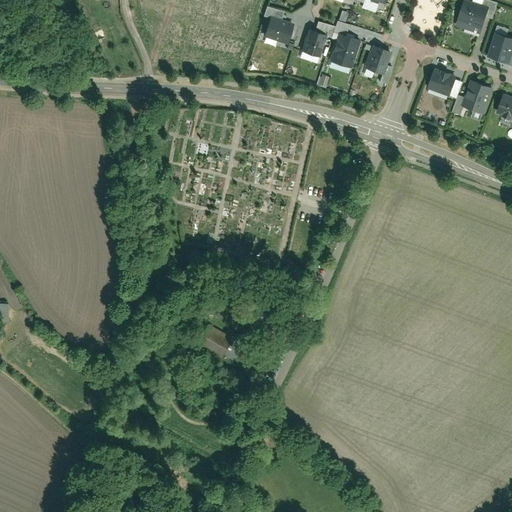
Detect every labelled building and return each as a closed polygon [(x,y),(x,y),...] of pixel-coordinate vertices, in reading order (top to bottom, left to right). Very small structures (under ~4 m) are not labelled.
[(489,3),(479,0),(461,0),(454,24),(480,32),(489,3)] [(336,20),(345,21),(346,11),(338,9),(336,20)] [(293,20),(268,13),(262,34),(287,41),(293,20)] [(325,30),(306,23),(298,46),(317,52),(325,30)] [(511,49),(511,31),(493,25),(484,52),(508,61),(511,49)] [(360,36),(337,29),(329,58),(352,64),(360,36)] [(391,46),(370,39),(362,65),(382,72),(391,46)] [(457,71),(433,64),(426,86),(450,94),(457,71)] [(493,83),(470,75),(461,102),(484,110),(493,83)] [(511,90),(502,87),(495,108),(511,113),(511,90)] [(1,302),(1,321),(13,321),(13,303),(1,302)] [(216,352),(226,335),(208,324),(198,341),(216,352)]
